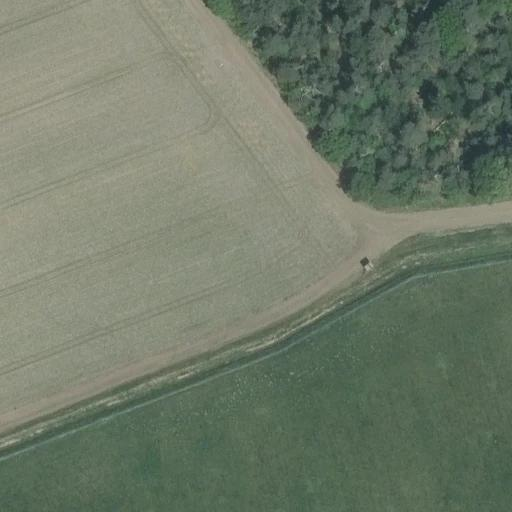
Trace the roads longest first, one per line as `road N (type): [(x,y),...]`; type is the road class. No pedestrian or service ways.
road 1 (track): [(0,417),(320,292),(388,232)]
road 2 (track): [(187,0),(363,216),(388,232),(511,217)]
